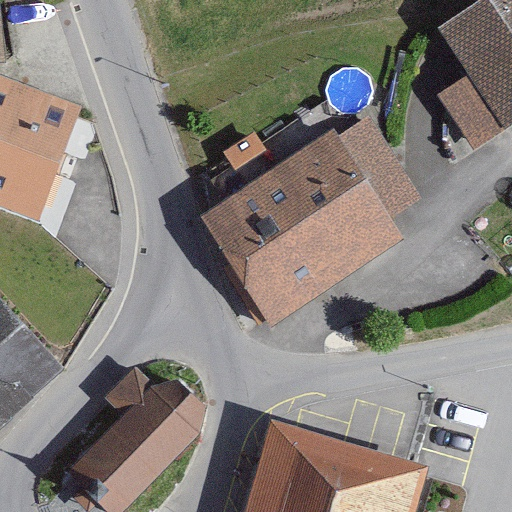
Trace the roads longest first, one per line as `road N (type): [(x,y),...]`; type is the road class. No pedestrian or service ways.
road 1 (tertiary): [(101,0),(165,198),(177,326)]
road 2 (unclassified): [(511,346),(247,382)]
road 3 (tertiary): [(177,326),(148,330),(24,456),(14,511)]
road 4 (tertiary): [(208,511),(241,436),(247,382)]
